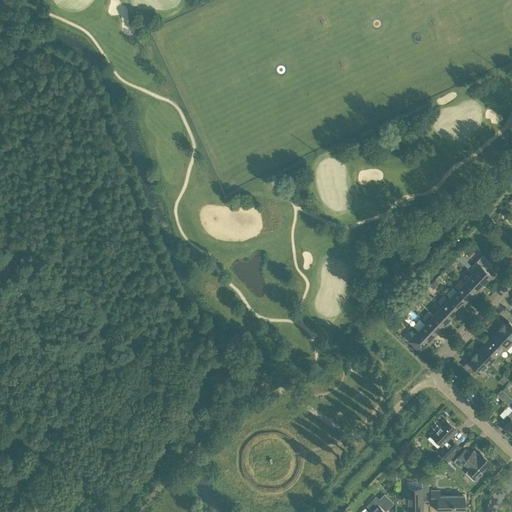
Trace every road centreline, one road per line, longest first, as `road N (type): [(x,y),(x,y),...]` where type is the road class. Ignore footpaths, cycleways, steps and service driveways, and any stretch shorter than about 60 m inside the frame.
road 1 (track): [(0,59),(11,46),(44,50),(69,59),(84,76),(168,285),(199,326),(252,365)]
road 2 (track): [(113,511),(153,467),(190,385),(228,363),(252,365),(270,385)]
road 3 (residential): [(511,453),(436,373),(511,283)]
